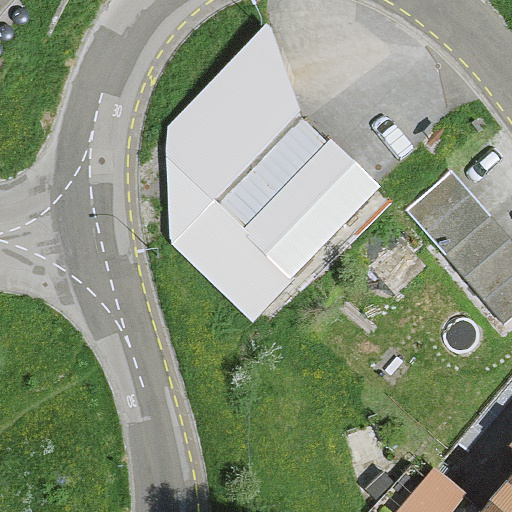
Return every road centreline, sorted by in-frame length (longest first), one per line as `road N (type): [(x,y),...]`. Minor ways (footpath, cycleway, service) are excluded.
road 1 (residential): [(94,229),(154,407),(163,511)]
road 2 (residential): [(166,0),(138,26),(105,97),(92,163),(94,229)]
